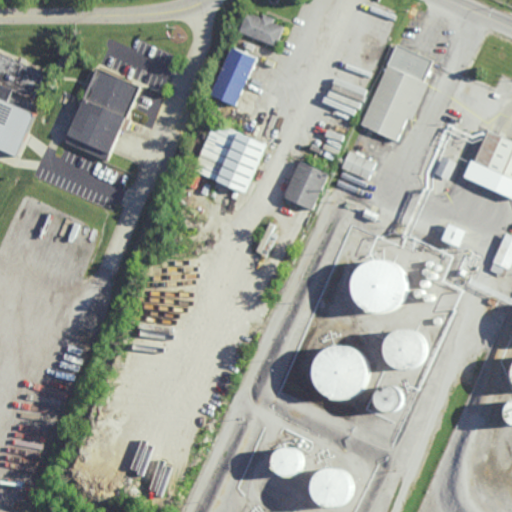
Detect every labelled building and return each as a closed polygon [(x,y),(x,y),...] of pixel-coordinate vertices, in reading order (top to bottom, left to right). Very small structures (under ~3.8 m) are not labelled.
[(263,18),(264,14),(277,19),(276,22),(287,27),(278,48),(239,33),(248,12),(263,18)] [(363,127),(399,46),(435,62),(426,81),(431,84),(416,119),(411,117),(399,143),(363,127)] [(246,52),(247,50),(251,52),(249,54),(259,59),(256,66),(257,67),(256,70),(255,69),(238,107),(212,95),(234,47),(246,52)] [(36,100),(0,84),(0,51),(48,73),(36,100)] [(127,118),(131,120),(127,129),(122,127),(108,159),(65,141),(77,114),(79,115),(98,68),(140,86),(127,118)] [(0,147),(19,155),(37,112),(0,97),(0,147)] [(196,171),(218,122),(270,145),(248,194),(196,171)] [(511,178),(477,163),(492,129),(511,138),(511,178)] [(343,169),(351,153),(377,164),(370,181),(343,169)] [(437,173),(445,157),(460,163),(453,180),(437,173)] [(314,210),(285,197),(302,159),(331,172),(314,210)] [(444,240),(462,246),(468,230),(450,224),(444,240)] [(492,272),(509,233),(511,234),(511,269),(508,279),(492,272)] [(383,312),(378,311),(374,310),(368,307),(364,304),(360,299),(358,295),(357,288),(357,283),(357,278),(359,273),(364,267),(368,263),(374,261),(377,260),(383,259),(389,260),(394,262),(401,267),(406,274),(408,279),(409,285),(408,290),(406,297),(403,301),(399,306),(395,308),(389,311),(383,312)] [(414,329),(419,331),(423,334),(425,336),(427,340),(429,345),(429,350),(428,357),(424,362),(421,365),(417,368),(412,369),(407,369),(403,369),(400,368),(396,365),(392,361),(390,356),(388,353),(388,349),(389,344),(391,338),(396,332),(400,330),(403,329),(407,328),(414,329)] [(345,398),(337,397),(330,393),(326,390),(322,384),(320,379),(319,373),(319,364),(323,355),(326,351),(332,346),(338,344),(347,342),(353,343),(358,345),(365,349),(369,354),(373,361),(374,366),(374,373),(374,377),(371,383),(369,386),(365,392),(359,395),(350,398),(345,398)] [(393,412),(390,412),(386,410),(383,407),(380,404),(379,400),(379,397),(380,393),(382,389),(383,387),(387,385),(389,383),(393,383),(398,383),(401,384),(403,386),(406,388),(408,393),(409,396),(409,400),(407,405),(405,407),(403,409),(400,411),(396,412),(393,412)] [(289,476),(284,474),(282,471),(279,469),(278,465),(278,462),(278,460),(279,456),(280,453),(283,450),(286,448),(291,447),(295,447),(298,448),(301,450),(304,453),(306,456),(307,460),(307,463),(306,466),(305,469),(303,472),(300,474),(296,476),(293,476),(289,476)] [(334,507),(328,505),(324,502),(321,499),(318,494),(317,491),(317,486),(318,481),(319,477),(321,474),(325,470),(328,469),(332,467),(338,466),(343,467),(346,469),(351,472),(353,475),(356,481),(357,485),(357,491),(355,495),(352,501),(348,504),(344,506),(339,507),(334,507)]
